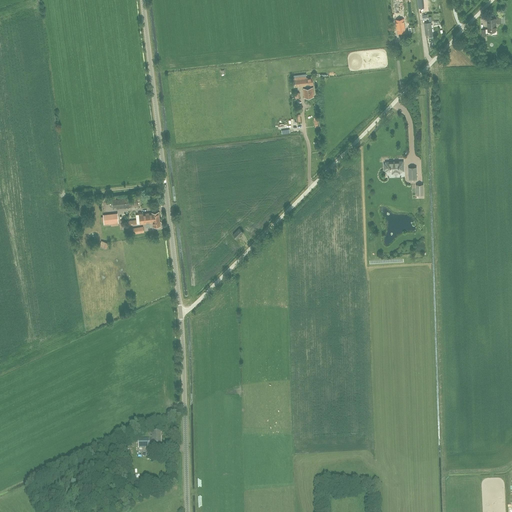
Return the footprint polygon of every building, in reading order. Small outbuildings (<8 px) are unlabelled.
[(495,18),(487,19),(488,31),(496,30),(495,23),(499,23),(501,23),(501,17),(497,17),(497,19),(495,19),(495,18)] [(398,34),(406,33),(404,19),(396,20),(398,34)] [(311,97),(311,96),(313,96),(312,88),(311,88),(311,84),(314,84),(313,78),(294,80),(294,87),(305,86),(305,89),(304,89),(305,98),(311,97)] [(386,171),(393,171),(393,173),(399,173),(399,171),(403,171),(403,162),(386,162),(386,164),(385,164),(385,170),(386,170),(386,171)] [(113,209),(137,207),(136,197),(112,200),(113,209)] [(140,224),(145,223),(146,227),(160,226),(159,225),(160,225),(160,223),(159,223),(158,213),(139,215),(140,224)] [(104,223),(118,222),(117,214),(103,216),(104,223)] [(237,239),(244,233),(239,228),(233,235),(237,239)] [(153,443),(161,443),(160,431),(153,431),(153,439),(149,439),(139,439),(139,447),(149,447),(149,443),(153,442),(153,443)]
